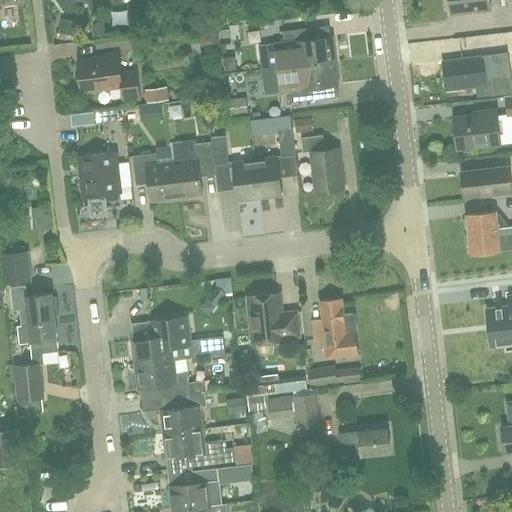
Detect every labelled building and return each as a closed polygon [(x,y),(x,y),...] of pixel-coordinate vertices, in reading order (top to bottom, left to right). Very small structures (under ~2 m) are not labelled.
[(489,0),(450,0),(452,12),(491,7),(489,0)] [(275,42),(278,68),(337,62),(334,36),(310,39),(308,27),(282,30),(284,41),(275,42)] [(78,63),(80,78),(82,92),(122,87),(124,101),(140,99),(137,72),(121,74),(118,54),(106,55),(107,59),(78,63)] [(448,88),(486,83),(482,56),(445,61),(448,88)] [(337,62),(278,68),(281,92),(289,91),(291,102),(317,99),(316,88),(339,85),(337,62)] [(167,87),(145,90),(147,103),(169,100),(167,87)] [(229,117),(249,115),(247,97),(226,100),(229,117)] [(119,121),(118,109),(95,111),(96,123),(119,121)] [(458,148),(501,143),(497,109),(482,111),(483,115),(454,118),(458,148)] [(281,157),(296,156),(292,127),(278,129),(281,157)] [(315,191),(343,188),(338,147),(325,149),(323,134),(301,137),(303,152),(310,151),(315,191)] [(215,165),(229,163),(225,136),(212,138),(212,142),(215,165)] [(216,176),(215,165),(212,142),(196,144),(197,148),(185,149),(186,160),(172,162),(176,198),(202,194),(200,178),(216,176)] [(102,195),(119,193),(115,153),(97,156),(80,158),(85,198),(102,195)] [(176,198),(172,162),(158,164),(157,153),(134,156),(137,186),(149,184),(151,201),(176,198)] [(260,199),(282,196),(277,156),(255,159),(260,199)] [(260,199),(255,159),(233,162),(238,202),(260,199)] [(511,190),(509,167),(462,172),(464,196),(511,190)] [(511,226),(498,228),(497,211),(466,214),(471,254),(501,251),(501,249),(511,247),(511,226)] [(0,254),(3,285),(32,282),(29,251),(0,254)] [(26,285),(11,287),(13,309),(20,308),(22,324),(29,323),(29,325),(56,322),(55,316),(57,316),(59,314),(57,298),(55,296),(53,297),(52,293),(27,295),(26,285)] [(297,311),(285,312),(285,317),(282,317),(279,293),(250,296),(254,341),(284,338),(284,336),(299,334),(297,311)] [(511,307),(487,310),(492,347),(511,344),(511,296),(510,297),(511,307)] [(357,331),(355,316),(353,314),(344,315),(342,297),(320,300),(322,318),(313,319),(315,337),(323,336),(325,347),(326,360),(357,356),(356,349),(355,335),(357,331)] [(149,320),(152,337),(132,339),(135,364),(175,359),(173,348),(192,346),(189,315),(177,316),(149,320)] [(237,317),(224,318),(225,331),(238,330),(237,317)] [(56,322),(29,325),(29,326),(19,327),(20,343),(31,342),(33,363),(18,364),(22,396),(43,394),(39,363),(44,363),(43,352),(57,351),(55,338),(57,338),(56,322)] [(175,359),(135,364),(138,388),(162,385),(163,398),(203,393),(203,392),(206,392),(205,381),(189,383),(186,359),(175,361),(175,359)] [(312,387),(337,383),(336,370),(335,366),(309,370),(312,387)] [(294,392),(307,391),(305,377),(283,380),(285,393),(294,392)] [(203,393),(163,398),(164,408),(160,408),(163,433),(203,428),(200,404),(204,403),(203,393)] [(270,419),(296,416),(298,429),(320,426),(315,393),(267,399),(270,419)] [(511,402),(508,403),(511,427),(502,428),(505,452),(511,451),(511,402)] [(0,466),(20,464),(15,428),(0,430),(0,466)] [(203,428),(163,433),(166,458),(186,455),(188,467),(236,461),(235,447),(225,448),(224,440),(204,442),(203,428)] [(362,455),(390,452),(387,428),(339,433),(340,445),(360,443),(362,455)] [(222,504),(219,479),(217,466),(192,470),(193,482),(170,484),(173,508),(210,504),(210,505),(222,504)] [(230,503),(246,502),(245,490),(262,488),(260,470),(247,471),(248,480),(228,481),(230,503)]
